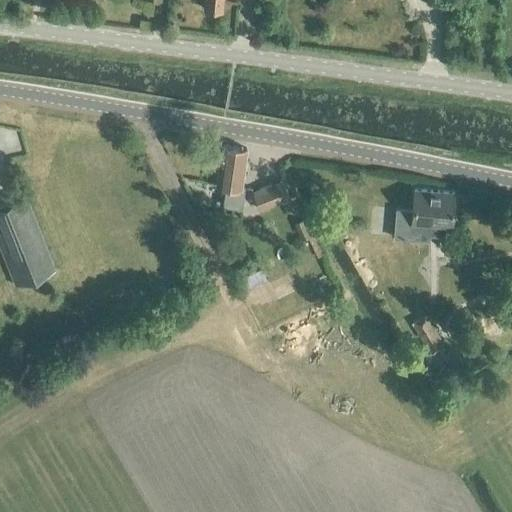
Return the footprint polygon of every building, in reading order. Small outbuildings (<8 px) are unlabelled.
[(204,0),(203,9),(222,11),(222,0),(204,0)] [(16,143),(32,140),(29,117),(13,119),(16,143)] [(241,187),(246,148),(221,145),(216,185),(226,186),(223,206),(241,209),(244,187),(241,187)] [(282,180),(253,192),(260,209),(289,198),(282,180)] [(451,226),(454,192),(414,189),(412,210),(396,209),(393,238),(429,241),(429,235),(437,236),(438,225),(451,226)] [(0,248),(15,286),(54,270),(25,196),(0,205),(0,248)] [(293,224),(301,239),(310,235),(303,220),(293,224)] [(430,354),(444,346),(425,316),(412,323),(430,354)]
